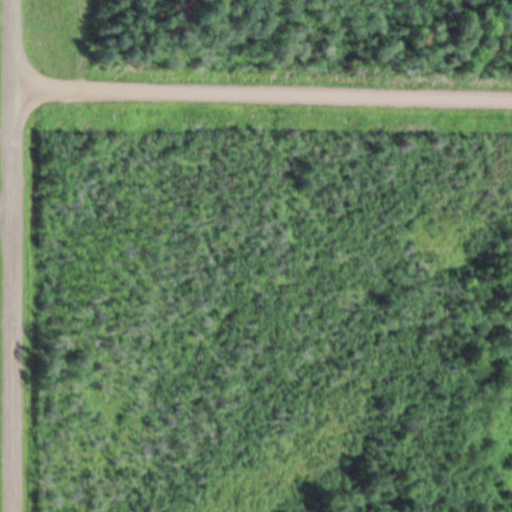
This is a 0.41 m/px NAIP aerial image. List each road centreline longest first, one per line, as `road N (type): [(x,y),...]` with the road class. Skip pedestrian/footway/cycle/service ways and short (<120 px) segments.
road 1 (primary): [(13,511),(15,0)]
road 2 (residential): [(16,92),(511,103)]
